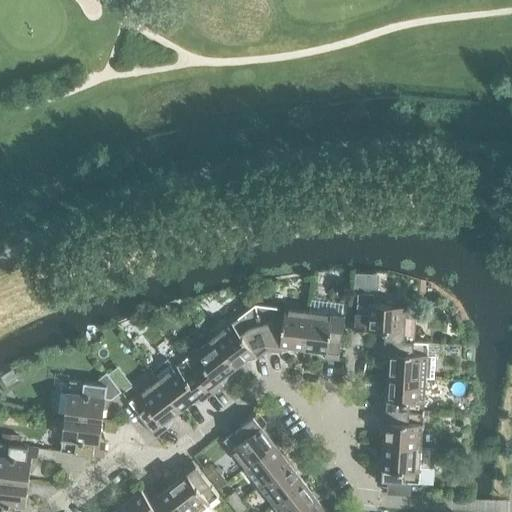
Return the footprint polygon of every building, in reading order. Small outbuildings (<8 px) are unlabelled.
[(353,270),(352,286),(379,287),(380,271),(353,270)] [(403,340),(414,340),(416,316),(406,315),(406,305),(374,302),(375,292),(357,291),(355,326),(385,328),(384,340),(403,341),(403,340)] [(303,347),(307,309),(262,303),(263,295),(257,294),(255,303),(268,348),(282,350),(282,344),(303,347)] [(255,303),(212,336),(235,366),(253,352),(256,357),(268,348),(255,303)] [(344,314),(307,309),(303,347),(325,349),(324,355),(339,357),(344,314)] [(212,336),(185,357),(211,392),(222,383),(219,378),(235,366),(212,336)] [(131,340),(130,342),(136,349),(138,348),(131,340)] [(403,341),(384,340),(384,352),(390,353),(388,374),(434,377),(435,356),(427,356),(428,341),(414,340),(403,340),(403,341)] [(185,357),(157,378),(180,408),(198,395),(201,399),(211,392),(185,357)] [(114,368),(108,373),(113,379),(119,374),(114,368)] [(69,379),(65,414),(102,419),(105,397),(111,398),(121,390),(113,379),(108,373),(107,371),(93,382),(69,379)] [(424,408),(426,378),(388,376),(387,396),(381,395),(380,410),(432,414),(432,409),(424,408)] [(180,408),(157,378),(129,400),(156,434),(167,426),(164,421),(180,408)] [(432,415),(432,414),(380,410),(379,422),(385,422),(384,445),(421,448),(423,414),(432,415)] [(245,466),(275,443),(262,426),(267,422),(258,411),(224,438),(245,466)] [(102,419),(65,414),(60,450),(104,455),(106,441),(99,440),(102,419)] [(1,441),(18,443),(20,435),(2,432),(1,441)] [(0,479),(28,483),(31,460),(37,461),(39,447),(0,441),(0,479)] [(289,461),(275,443),(245,466),(259,484),(289,461)] [(419,481),(420,467),(427,467),(428,448),(421,448),(384,445),(382,465),(376,465),(375,479),(386,479),(385,492),(409,494),(410,481),(419,481)] [(168,486),(187,511),(195,511),(219,494),(192,459),(181,468),(185,473),(168,486)] [(289,461),(259,484),(273,502),(303,479),(289,461)] [(214,480),(223,474),(218,467),(209,474),(214,480)] [(464,486),(464,469),(451,469),(450,485),(464,486)] [(227,480),(223,474),(214,480),(219,487),(227,480)] [(28,483),(0,479),(0,511),(14,511),(16,504),(25,505),(28,483)] [(303,479),(273,502),(280,511),(299,511),(318,498),(303,479)] [(187,511),(168,486),(151,499),(150,500),(158,511),(187,511)] [(158,511),(150,500),(151,499),(144,491),(142,488),(123,502),(130,511),(158,511)] [(232,505),(243,497),(237,488),(226,496),(232,505)] [(240,511),(250,505),(243,497),(232,505),(237,511),(240,511)] [(328,511),(318,498),(299,511),(328,511)] [(130,511),(123,502),(110,511),(130,511)]
